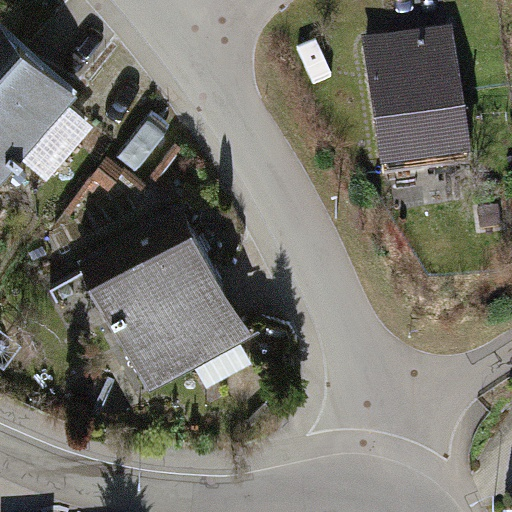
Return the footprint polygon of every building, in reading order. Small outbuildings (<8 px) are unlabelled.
[(0,205),(90,92),(0,21),(0,205)] [(467,39),(367,53),(387,191),(487,177),(467,39)] [(130,174),(111,159),(93,183),(113,197),(130,174)] [(200,211),(89,268),(155,395),(266,339),(200,211)] [(23,344),(2,331),(0,334),(0,360),(9,366),(23,344)]
